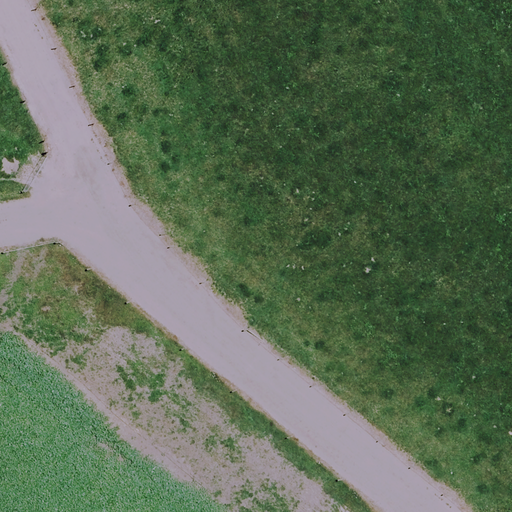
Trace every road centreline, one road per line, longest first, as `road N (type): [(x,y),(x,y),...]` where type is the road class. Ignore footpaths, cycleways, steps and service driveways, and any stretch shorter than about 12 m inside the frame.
road 1 (track): [(504,511),(162,229),(40,0)]
road 2 (unknown): [(143,194),(0,229)]
